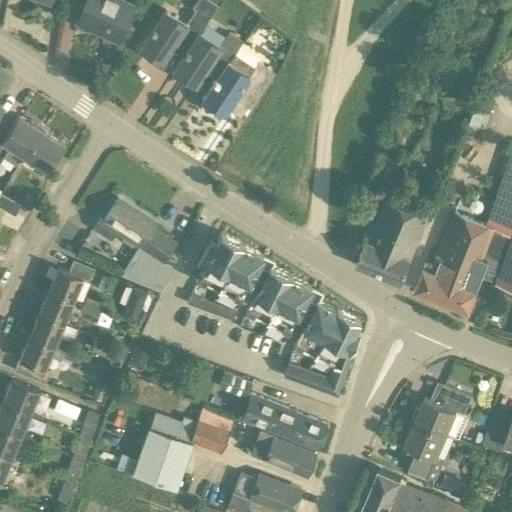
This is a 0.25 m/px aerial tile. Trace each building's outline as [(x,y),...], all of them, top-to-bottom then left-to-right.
[(84,0),(76,18),(100,29),(98,32),(116,40),(133,4),(125,0),(84,0)] [(195,33),(196,34),(217,4),(214,2),(215,0),(195,0),(191,6),(194,9),(183,25),(162,11),(138,45),(162,61),(170,49),(180,56),(195,33)] [(204,71),(214,78),(224,62),(226,63),(233,52),(242,40),(228,30),(217,48),(196,34),(195,33),(180,56),(172,68),(195,83),(204,71)] [(244,107),(271,69),(257,59),(253,65),(233,52),(226,63),(224,62),(214,78),(201,97),(202,97),(199,103),(201,107),(204,109),(209,109),(212,107),(213,105),(224,112),(227,108),(239,115),(244,107)] [(486,111),(474,107),(465,130),(476,135),(486,111)] [(15,164),(20,158),(40,127),(17,112),(0,138),(0,140),(8,145),(2,155),(15,164)] [(44,169),(62,141),(40,127),(20,158),(30,165),(33,161),(44,169)] [(511,150),(500,187),(486,222),(453,209),(436,252),(429,249),(423,265),(414,288),(469,310),(469,309),(478,287),(477,287),(488,260),(500,265),(495,281),(511,286),(511,150)] [(382,196),(395,164),(381,159),(368,191),(382,196)] [(0,191),(0,206),(4,208),(14,214),(20,203),(0,191)] [(160,261),(174,240),(152,225),(155,220),(117,195),(103,216),(99,214),(92,224),(110,235),(115,228),(139,244),(122,270),(161,287),(170,267),(160,261)] [(372,224),(356,263),(380,272),(400,281),(428,214),(386,197),(374,225),(372,224)] [(243,241),(220,229),(215,239),(210,237),(196,265),(201,267),(196,277),(238,299),(248,303),(268,262),(270,263),(273,258),(261,253),(262,252),(242,242),(243,241)] [(86,278),(92,266),(72,257),(67,269),(56,265),(46,288),(71,299),(81,276),(86,278)] [(244,310),(296,335),(315,297),(318,298),(322,290),(310,284),(290,274),(291,273),(270,263),(268,262),(248,303),(244,310)] [(131,284),(120,314),(136,320),(147,290),(131,284)] [(46,288),(38,309),(62,320),(71,299),(46,288)] [(195,303),(198,294),(189,291),(186,300),(195,303)] [(204,306),(207,297),(198,294),(195,303),(204,306)] [(85,295),(82,302),(100,310),(102,303),(85,295)] [(204,306),(213,309),(216,301),(207,297),(204,306)] [(332,377),(340,380),(349,356),(352,350),(349,348),(358,329),(353,327),(358,317),(339,307),(336,305),(335,307),(318,298),(315,297),(296,335),(292,343),(315,355),(333,363),(328,376),(332,377)] [(213,309),(223,313),(226,304),(216,301),(213,309)] [(100,310),(82,302),(79,309),(97,317),(100,310)] [(226,304),(223,313),(232,316),(235,307),(226,304)] [(38,309),(27,333),(80,355),(83,348),(67,342),(69,338),(57,333),(62,320),(38,309)] [(43,366),(48,354),(60,359),(61,355),(77,362),(80,355),(27,333),(18,356),(13,368),(44,381),(49,369),(43,366)] [(282,373),(290,375),(294,363),(287,361),(282,373)] [(294,363),(290,375),(298,378),(302,366),(294,363)] [(302,366),(298,378),(305,381),(310,369),(302,366)] [(217,384),(245,395),(251,380),(223,369),(217,384)] [(305,381),(313,384),(317,372),(310,369),(305,381)] [(320,387),(325,375),(317,372),(313,384),(320,387)] [(328,376),(325,375),(320,387),(328,389),(332,377),(328,376)] [(10,376),(1,398),(28,409),(38,387),(10,376)] [(336,392),(340,380),(332,377),(328,389),(336,392)] [(424,395),(413,419),(446,433),(456,409),(464,413),(472,394),(438,379),(430,397),(424,395)] [(95,383),(90,395),(100,398),(104,386),(95,383)] [(253,393),(246,409),(243,418),(242,419),(259,426),(260,423),(316,446),(326,421),(270,399),(253,393)] [(1,398),(0,399),(0,423),(19,432),(28,409),(1,398)] [(188,440),(189,441),(219,451),(233,415),(214,408),(202,403),(196,419),(188,440)] [(99,411),(86,407),(78,431),(90,435),(99,411)] [(486,431),(482,443),(482,444),(502,450),(504,442),(511,444),(511,414),(494,408),(486,431)] [(436,477),(444,459),(436,455),(446,433),(413,419),(404,442),(409,445),(402,463),(436,477)] [(0,423),(0,451),(9,455),(19,432),(0,423)] [(272,434),(273,432),(259,426),(252,442),(264,447),(261,455),(304,473),(314,451),(272,434)] [(173,487),(189,441),(188,440),(151,427),(139,458),(120,451),(114,466),(134,473),(173,487)] [(473,439),(482,443),(486,431),(477,429),(473,439)] [(78,431),(71,453),(83,457),(90,435),(78,431)] [(0,477),(9,455),(0,451),(0,477)] [(71,453),(62,478),(74,482),(83,457),(71,453)] [(406,479),(400,476),(378,467),(359,511),(460,511),(463,503),(405,482),(406,479)] [(275,511),(287,511),(288,511),(291,511),(300,486),(257,470),(255,476),(239,470),(227,501),(226,506),(240,511),(242,507),(245,508),(249,496),(277,506),(275,511)] [(441,482),(464,492),(469,482),(445,472),(441,482)] [(74,482),(62,478),(56,497),(67,501),(68,501),(74,482)] [(203,503),(200,511),(221,511),(223,509),(203,503)]
